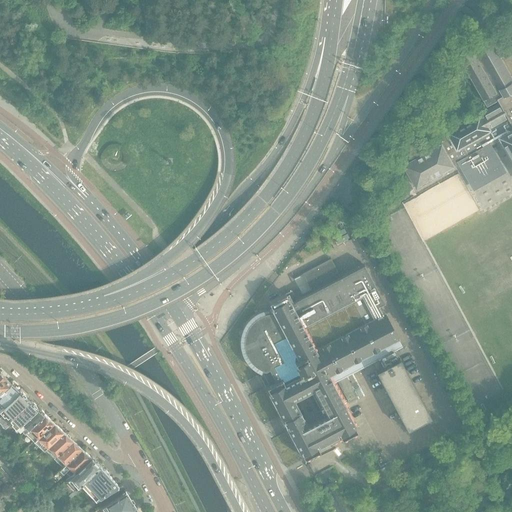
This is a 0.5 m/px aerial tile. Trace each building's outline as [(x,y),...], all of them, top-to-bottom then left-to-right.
[(505,169),(491,145),(502,139),(511,156),(511,76),(490,38),(460,55),(488,105),(499,98),(502,103),(481,114),(461,125),(457,118),(444,125),(448,133),(401,159),(404,165),(417,188),(455,166),(459,163),(473,187),(474,187),(473,186),(504,169),(504,170),(505,169)] [(254,315),(253,316),(249,319),(246,322),(244,326),(242,330),(241,329),(240,330),(239,331),(238,332),(239,334),(239,335),(240,335),(240,339),(240,343),(240,348),(241,352),(243,357),(245,361),(248,364),(250,367),(254,370),(257,372),(261,373),(265,380),(268,386),(266,387),(281,415),(285,422),(289,430),(304,458),(305,458),(319,450),(317,446),(329,439),(332,443),(356,430),(343,407),(345,406),(342,402),(347,399),(348,402),(357,398),(346,377),(372,363),(377,371),(375,371),(407,430),(430,417),(399,359),(398,359),(393,349),(400,345),(403,349),(406,348),(385,307),(382,309),(381,308),(380,309),(379,306),(383,304),(383,301),(367,269),(365,266),(362,265),(340,276),(331,258),(303,273),(312,291),(293,301),(291,298),(295,296),(292,290),(268,302),(271,308),(269,309),(268,309),(265,310),(260,312),(256,313),(254,315)] [(0,393),(11,383),(0,372),(0,393)] [(0,407),(1,408),(19,390),(11,383),(0,393),(0,407)] [(0,424),(1,425),(28,399),(19,391),(19,390),(1,408),(0,408),(0,411),(3,415),(0,418),(0,424)] [(16,427),(36,407),(28,399),(1,425),(5,429),(11,422),(16,427)] [(25,432),(43,413),(37,407),(36,407),(16,427),(14,430),(16,432),(18,430),(20,432),(22,430),(25,432)] [(34,442),(53,422),(44,414),(43,413),(25,432),(34,442)] [(44,450),(63,431),(53,422),(34,442),(44,450)] [(56,456),(72,440),(63,431),(44,450),(52,459),(56,456)] [(62,468),(81,448),(72,440),(56,456),(52,459),(62,468)] [(70,476),(90,457),(81,448),(62,468),(51,478),(52,479),(53,478),(56,481),(64,473),(63,473),(65,471),(70,476)] [(9,464),(4,459),(7,456),(3,453),(3,454),(0,456),(0,458),(8,468),(12,464),(10,463),(9,464)] [(80,485),(100,466),(90,457),(70,476),(66,480),(75,489),(80,485)] [(118,485),(100,466),(80,485),(94,499),(95,501),(117,487),(118,485)] [(131,511),(136,509),(125,492),(101,508),(103,511),(131,511)]
